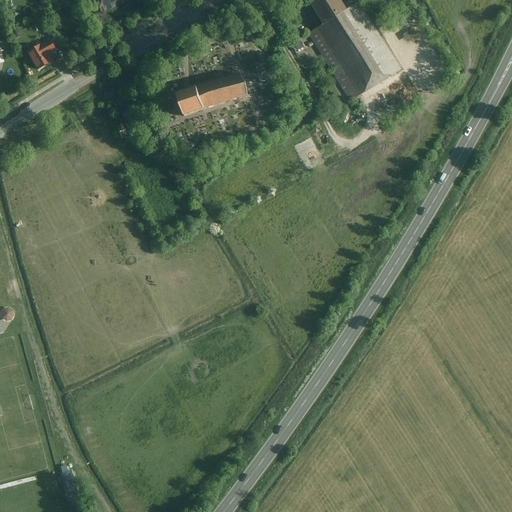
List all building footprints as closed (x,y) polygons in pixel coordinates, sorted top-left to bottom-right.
[(127,0),(96,0),(103,14),(128,1),(127,0)] [(351,102),(402,70),(361,3),(348,10),(341,0),(316,0),(310,4),(323,25),(308,33),(351,102)] [(40,45),(28,53),(40,71),(52,63),(40,45)] [(239,74),(196,88),(203,111),(247,97),(239,74)] [(175,95),(182,118),(203,111),(196,88),(175,95)] [(5,320),(17,320),(17,308),(4,309),(5,320)]
